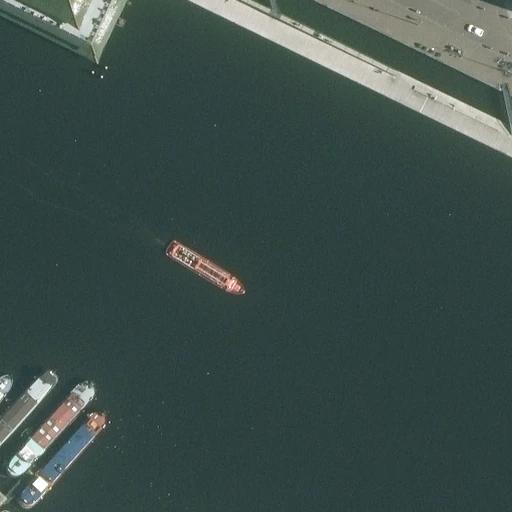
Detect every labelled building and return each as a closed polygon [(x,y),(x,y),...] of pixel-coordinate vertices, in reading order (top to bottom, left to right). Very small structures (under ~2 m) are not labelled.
[(0,0),(0,20),(95,67),(96,67),(97,67),(98,66),(129,0),(0,0)] [(511,0),(315,0),(469,75),(511,95),(511,0)] [(42,328),(0,372),(0,407),(59,344),(42,328)] [(65,349),(0,418),(0,453),(83,365),(65,349)] [(88,370),(0,464),(0,489),(5,494),(105,386),(88,370)] [(112,393),(12,501),(23,511),(33,511),(130,409),(112,393)]
